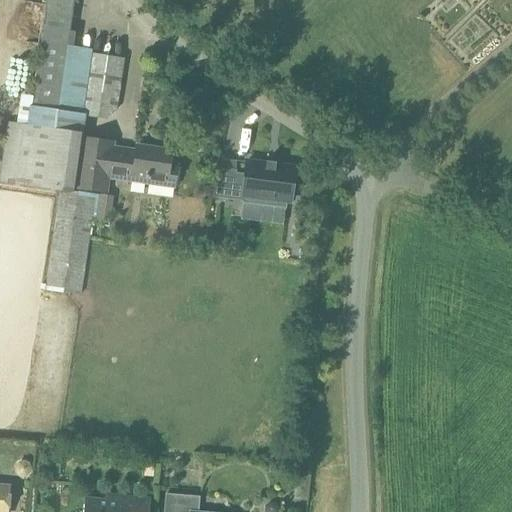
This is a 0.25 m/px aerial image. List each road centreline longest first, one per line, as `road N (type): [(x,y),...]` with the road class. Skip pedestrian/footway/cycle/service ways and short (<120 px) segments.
road 1 (unclassified): [(360,511),(355,352),(367,190)]
road 2 (unclassified): [(367,190),(338,149),(256,101),(120,0)]
road 3 (unclassified): [(511,222),(397,177),(367,190)]
